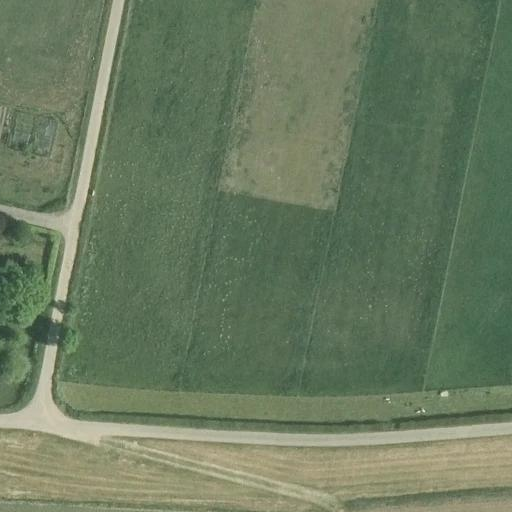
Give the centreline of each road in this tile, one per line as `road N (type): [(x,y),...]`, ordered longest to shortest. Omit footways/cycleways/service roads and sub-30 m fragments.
road 1 (unclassified): [(37,423),(337,443),(511,430)]
road 2 (unclassified): [(37,423),(120,0)]
